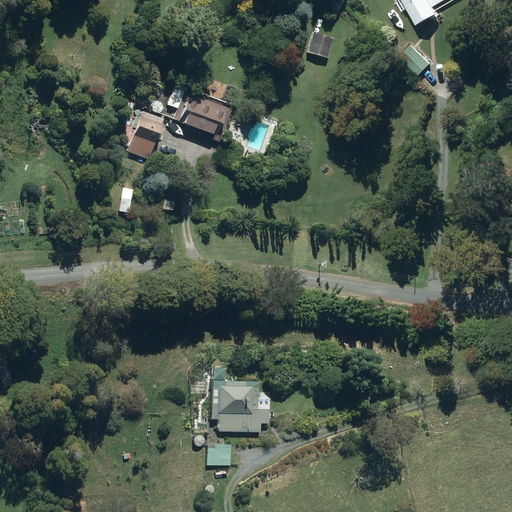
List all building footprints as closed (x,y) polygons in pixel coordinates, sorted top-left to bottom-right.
[(409,0),(425,26),(444,14),(440,6),(451,0),(409,0)] [(331,7),(337,12),(342,7),(335,2),(331,7)] [(387,16),(379,23),(385,29),(393,22),(387,16)] [(314,33),(308,53),(328,59),(333,39),(314,33)] [(414,46),(399,61),(418,80),(433,65),(414,46)] [(184,91),(173,119),(223,138),(233,110),(184,91)] [(164,118),(142,110),(127,151),(150,159),(164,118)] [(133,189),(122,188),(119,211),(130,213),(133,189)] [(7,356),(0,357),(0,378),(2,388),(14,385),(7,356)] [(253,386),(220,385),(218,430),(260,431),(261,410),(252,410),(253,386)] [(208,447),(207,464),(230,465),(231,444),(213,444),(213,447),(208,447)]
